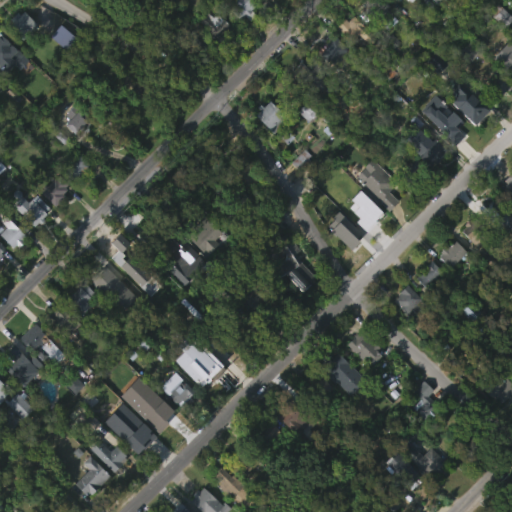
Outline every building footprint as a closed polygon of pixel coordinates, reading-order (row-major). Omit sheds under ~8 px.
[(99,0),(69,0),(66,4),(82,19),(99,0)] [(256,15),(251,21),(245,15),(241,19),(221,0),(254,0),(257,3),(251,10),(256,15)] [(259,0),(243,15),(257,30),(274,14),(261,0),(259,0)] [(384,0),(389,5),(386,8),(394,16),(387,23),(384,20),(382,21),(378,17),(376,19),(371,14),(368,17),(362,11),(365,7),(363,6),(361,7),(360,6),(365,0),(384,0)] [(447,18),(431,5),(419,21),(434,33),(447,18)] [(24,11),(36,25),(38,23),(41,27),(26,40),(24,37),(21,41),(7,26),(12,22),(9,19),(17,12),(20,15),(24,11)] [(208,12),(212,16),(218,15),(231,26),(217,40),(199,20),(208,12)] [(241,50),(254,36),(230,14),(217,28),(241,50)] [(353,16),(377,38),(366,49),(359,42),(357,43),(353,40),(351,42),(335,27),(344,18),(348,21),(353,16)] [(400,22),(406,32),(413,28),(407,18),(400,22)] [(75,38),(65,50),(49,36),(60,24),(75,38)] [(214,47),(202,58),(184,37),(198,25),(204,33),(202,34),(214,47)] [(386,31),(363,26),(359,41),(381,47),(386,31)] [(0,35),(16,52),(11,57),(5,51),(0,56),(0,35)] [(342,59),(338,64),(336,62),(333,64),(328,59),(326,61),(320,54),(327,46),(325,44),(334,35),(348,49),(340,57),(342,59)] [(197,51),(214,69),(227,57),(210,39),(197,51)] [(20,71),(35,57),(19,40),(4,54),(20,71)] [(503,57),(509,49),(499,41),(493,48),(503,57)] [(510,44),(511,46),(511,76),(495,59),(510,44)] [(350,73),(356,67),(362,72),(366,67),(342,46),(332,58),(350,73)] [(113,55),(121,60),(122,58),(167,88),(154,106),(130,89),(135,81),(108,63),(113,55)] [(47,68),(63,80),(72,68),(56,56),(47,68)] [(309,56),(322,70),(321,72),(330,82),(317,95),(305,83),(301,86),(290,74),(304,58),(305,60),(309,56)] [(187,67),(193,80),(201,76),(195,63),(187,67)] [(0,89),(10,83),(0,66),(0,89)] [(328,97),(344,79),(330,67),(315,85),(328,97)] [(511,87),(509,90),(507,92),(505,91),(495,102),(483,90),(496,76),(492,73),(497,68),(511,83),(511,87)] [(489,110),(474,126),(449,101),(456,94),(445,83),(452,76),(455,76),(489,110)] [(458,84),(464,92),(473,86),(467,78),(458,84)] [(424,94),(435,103),(442,94),(432,85),(424,94)] [(301,89),(290,99),(315,125),(325,115),(301,89)] [(279,113),(263,128),(249,114),(264,98),(279,113)] [(506,117),(497,107),(485,117),(495,128),(506,117)] [(138,130),(144,121),(131,113),(126,123),(138,130)] [(456,115),(470,128),(466,132),(465,131),(451,145),(438,132),(444,125),(445,127),(456,115)] [(251,146),(268,164),(282,150),(265,132),(251,146)] [(312,145),(300,135),(294,143),(306,152),(312,145)] [(86,149),(73,137),(58,153),(71,165),(86,149)] [(424,137),(431,142),(434,138),(446,149),(442,153),(444,155),(436,163),(435,162),(427,162),(411,149),(424,137)] [(83,175),(80,179),(77,176),(72,181),(61,171),(77,153),(89,164),(86,167),(88,170),(83,175)] [(415,159),(426,171),(411,185),(408,181),(404,185),(395,175),(397,172),(395,170),(399,166),(402,169),(415,159)] [(416,173),(409,183),(429,198),(443,180),(429,169),(423,178),(416,173)] [(511,169),(511,170),(511,207),(493,188),(499,183),(501,186),(504,182),(501,179),(511,169)] [(59,175),(68,184),(63,188),(66,190),(62,194),(64,197),(54,206),(39,191),(45,185),(46,186),(59,175)] [(287,193),(294,200),(307,187),(300,180),(287,193)] [(73,210),(84,193),(72,185),(61,202),(73,210)] [(247,188),(256,196),(253,200),(259,205),(251,214),(244,209),(234,221),(232,218),(226,225),(218,217),(221,213),(220,212),(238,190),(243,194),(247,188)] [(386,241),(394,232),(383,221),(392,211),(368,190),(350,209),(386,241)] [(39,194),(50,208),(46,212),(48,214),(43,218),(45,220),(41,224),(40,222),(35,226),(15,204),(23,197),(29,203),(39,194)] [(499,228),(481,211),(494,198),(511,216),(499,228)] [(375,209),(380,214),(374,220),(377,224),(369,232),(366,229),(355,240),(343,228),(361,208),(362,209),(371,201),(377,207),(375,209)] [(14,224),(15,226),(20,221),(28,230),(23,234),(25,236),(21,240),(23,242),(18,247),(16,245),(12,248),(0,235),(0,233),(6,227),(0,221),(0,203),(1,202),(11,212),(9,215),(15,222),(14,224)] [(494,219),(511,237),(511,204),(511,203),(494,219)] [(38,219),(47,234),(65,223),(56,208),(38,219)] [(475,217),(492,236),(478,249),(462,231),(466,227),(464,225),(470,219),(471,221),(475,217)] [(210,221),(221,233),(202,253),(185,235),(190,231),(196,235),(202,229),(201,228),(205,224),(206,225),(210,221)] [(336,243),(346,232),(335,223),(325,234),(336,243)] [(46,243),(31,225),(15,238),(31,256),(46,243)] [(478,239),(502,265),(511,255),(511,246),(493,226),(478,239)] [(308,270),(314,277),(301,293),(284,274),(277,279),(271,268),(284,259),(286,255),(276,240),(288,233),(299,251),(295,253),(308,270)] [(0,268),(10,279),(25,264),(0,238),(0,254),(3,258),(0,260),(0,268)] [(456,241),(466,253),(450,268),(439,256),(442,254),(440,252),(449,244),(450,245),(456,241)] [(198,255),(183,270),(174,261),(180,256),(175,251),(184,242),(198,255)] [(183,267),(206,288),(225,267),(202,247),(183,267)] [(474,279),(485,267),(469,250),(457,261),(474,279)] [(426,288),(425,289),(413,277),(431,260),(443,272),(426,288)] [(294,323),(311,311),(293,284),(296,282),(284,263),(272,271),(283,288),(274,295),(294,323)] [(121,295),(113,303),(90,281),(104,266),(118,281),(114,285),(116,286),(114,289),(121,295)] [(463,285),(453,271),(435,285),(445,298),(463,285)] [(167,287),(172,291),(163,300),(179,316),(201,292),(180,272),(167,287)] [(270,294),(257,308),(256,306),(253,309),(243,299),(250,292),(243,287),(253,277),(270,294)] [(90,306),(80,316),(65,301),(84,282),(96,295),(87,303),(90,306)] [(421,300),(407,314),(394,301),(398,296),(397,295),(399,292),(407,285),(421,300)] [(218,286),(232,302),(236,298),(245,309),(240,314),(234,308),(225,316),(223,314),(216,321),(210,314),(218,307),(208,295),(218,286)] [(438,303),(428,292),(412,307),(422,318),(438,303)] [(86,312),(120,342),(134,327),(100,297),(86,312)] [(58,307),(65,314),(67,312),(83,329),(72,341),(67,337),(65,340),(43,320),(57,305),(58,307)] [(87,337),(83,332),(91,325),(80,313),(63,330),(78,346),(87,337)] [(243,320),(246,323),(238,332),(249,343),(264,328),(249,314),(243,320)] [(389,331),(406,347),(421,332),(404,316),(389,331)] [(43,335),(63,356),(55,364),(47,356),(42,361),(19,339),(34,324),(44,334),(43,335)] [(381,357),(373,366),(369,362),(367,363),(372,367),(368,371),(362,366),(365,363),(347,345),(361,329),(380,347),(376,351),(382,356),(381,357)] [(467,352),(477,344),(466,332),(456,340),(467,352)] [(60,369),(74,359),(58,336),(44,346),(60,369)] [(511,339),(511,367),(495,351),(508,336),(511,339)] [(215,371),(205,382),(203,380),(199,385),(194,380),(192,381),(186,375),(187,374),(183,371),(188,366),(182,359),(195,345),(217,367),(214,370),(215,371)] [(19,351),(27,359),(32,354),(43,366),(22,387),(0,365),(8,357),(9,358),(11,356),(12,358),(19,351)] [(355,371),(343,382),(339,378),(332,385),(320,372),(338,353),(355,371)] [(49,398),(62,384),(30,354),(17,368),(49,398)] [(343,375),(365,397),(378,385),(355,362),(343,375)] [(189,397),(180,406),(164,389),(165,388),(163,385),(177,370),(196,390),(189,397)] [(326,397),(321,403),(302,384),(315,371),(333,389),(326,397)] [(494,371),(503,380),(507,377),(511,383),(511,393),(500,405),(480,384),(494,371)] [(436,411),(426,419),(413,406),(420,398),(412,390),(424,379),(433,388),(427,394),(438,405),(434,410),(436,411)] [(0,381),(2,383),(3,382),(11,389),(4,398),(8,402),(16,393),(33,408),(23,419),(2,401),(0,403),(0,381)] [(362,411),(334,384),(319,401),(347,427),(362,411)] [(114,397),(120,405),(126,400),(120,392),(114,397)] [(308,423),(302,429),(299,425),(292,430),(279,416),(285,410),(280,405),(288,397),(301,412),(299,414),(308,423)] [(167,416),(156,427),(144,415),(160,398),(173,410),(167,416)] [(157,417),(177,439),(192,425),(172,403),(157,417)] [(71,425),(80,415),(69,405),(60,415),(71,425)] [(127,410),(140,422),(144,417),(131,405),(127,410)] [(509,422),(493,406),(480,419),(496,435),(509,422)] [(305,429),(323,432),(326,411),(308,408),(305,429)] [(429,421),(421,412),(409,422),(416,431),(409,437),(421,452),(435,440),(424,426),(429,421)] [(273,423),(280,430),(264,445),(253,434),(259,428),(257,426),(261,422),(263,423),(268,418),(273,423)] [(135,421),(139,425),(141,423),(150,433),(145,438),(148,441),(144,445),(142,442),(136,447),(122,432),(128,426),(133,431),(134,429),(131,425),(135,421)] [(29,438),(13,424),(3,435),(19,449),(29,438)] [(154,458),(171,440),(157,427),(140,445),(154,458)] [(408,440),(423,455),(431,446),(447,462),(442,467),(444,469),(440,474),(437,471),(429,480),(416,467),(417,465),(414,462),(413,464),(393,445),(404,433),(410,438),(408,440)] [(278,450),(290,463),(303,451),(291,438),(278,450)] [(101,440),(112,451),(118,445),(128,455),(126,456),(129,459),(116,471),(93,448),(101,440)] [(244,445),(255,456),(253,457),(259,463),(266,457),(275,466),(270,472),(277,479),(264,492),(230,459),(235,454),(232,452),(236,448),(238,450),(244,445)] [(408,484),(404,488),(378,462),(389,450),(416,476),(408,484)] [(94,490),(91,494),(88,491),(85,493),(74,483),(89,468),(82,462),(89,455),(109,475),(94,490)] [(219,465),(231,475),(232,473),(256,495),(253,499),(255,501),(253,503),(251,501),(245,508),(242,505),(240,507),(235,502),(237,500),(215,482),(217,481),(213,477),(215,474),(213,472),(219,465)] [(430,478),(415,487),(401,467),(394,472),(421,511),(443,497),(430,478)] [(107,482),(95,471),(86,480),(110,502),(124,487),(112,476),(107,482)] [(398,493),(393,484),(381,490),(386,500),(398,493)] [(86,500),(72,511),(100,511),(106,507),(86,486),(79,493),(86,500)] [(203,486),(221,503),(224,500),(230,507),(225,511),(217,511),(216,511),(215,511),(203,511),(191,499),(194,496),(192,493),(197,488),(199,490),(203,486)] [(377,511),(374,509),(394,489),(405,500),(395,509),(397,511),(377,511)] [(394,502),(407,511),(411,511),(417,505),(401,493),(394,502)]
